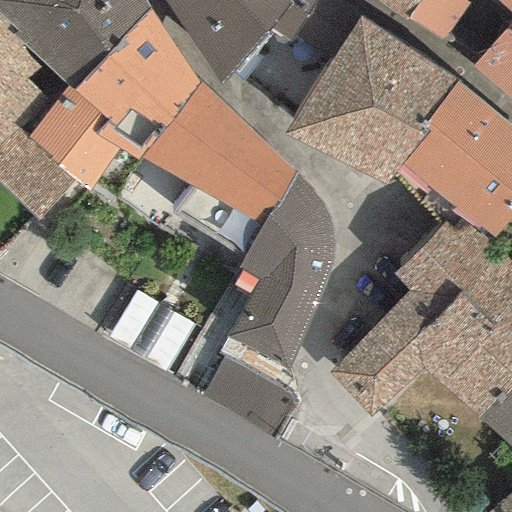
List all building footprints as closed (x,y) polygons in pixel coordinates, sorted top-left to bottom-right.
[(148,9),(141,0),(0,0),(0,16),(15,31),(11,35),(43,64),(67,86),(72,91),(148,9)] [(163,0),(220,86),(269,28),(288,41),(293,35),(316,0),(163,0)] [(356,13),(336,0),(316,0),(293,35),(326,57),(356,13)] [(374,0),(405,21),(407,19),(421,0),(374,0)] [(466,4),(460,0),(421,0),(407,19),(440,40),(466,4)] [(511,0),(495,0),(511,14),(511,21),(469,67),(511,101),(511,0)] [(198,81),(148,9),(72,91),(107,121),(94,136),(118,150),(137,161),(140,158),(198,81)] [(15,31),(0,16),(0,142),(17,129),(11,124),(42,96),(25,80),(43,64),(11,35),(15,31)] [(459,82),(358,16),(281,135),(385,183),(395,172),(428,133),(423,128),(456,85),(459,82)] [(294,174),(198,81),(140,158),(192,188),(171,214),(241,259),(294,174)] [(511,214),(511,128),(456,85),(423,128),(428,133),(395,172),(422,193),(427,187),(493,239),(511,214)] [(72,91),(67,86),(26,136),(74,179),(89,192),(118,150),(94,136),(107,121),(72,91)] [(0,187),(36,222),(74,179),(26,136),(17,129),(0,142),(0,187)] [(308,190),(294,174),(241,259),(235,268),(258,279),(222,336),(286,369),(306,325),(325,278),(331,260),(330,237),(327,219),(321,204),(308,190)] [(454,233),(441,223),(390,273),(407,291),(405,293),(455,345),(424,371),(477,419),(511,378),(511,268),(464,222),(454,233)] [(455,345),(405,293),(327,374),(370,419),(424,371),(455,345)] [(224,357),(200,397),(272,438),(291,409),(288,397),(224,357)] [(511,378),(477,419),(511,452),(511,378)] [(511,511),(511,493),(488,511),(511,511)]
